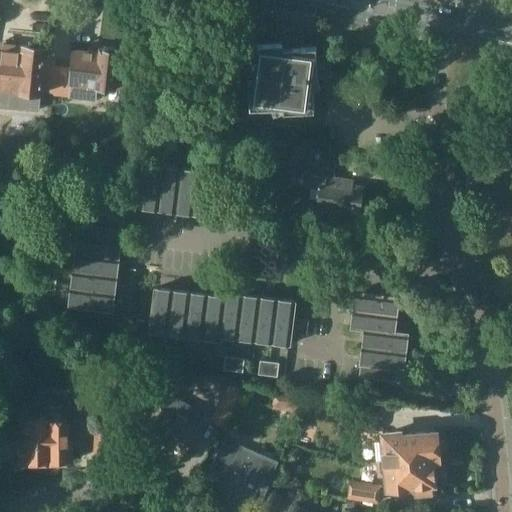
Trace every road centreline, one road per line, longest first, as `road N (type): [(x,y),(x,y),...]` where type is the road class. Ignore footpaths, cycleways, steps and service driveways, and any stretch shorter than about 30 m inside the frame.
road 1 (residential): [(503,511),(485,338)]
road 2 (residential): [(441,23),(436,102),(445,166)]
road 3 (residential): [(341,279),(365,283),(467,261)]
road 4 (residential): [(227,244),(251,259),(341,279)]
